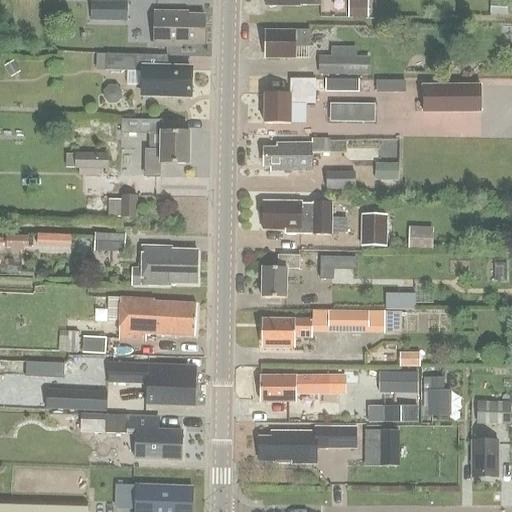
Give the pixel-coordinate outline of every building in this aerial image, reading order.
[(90,2),(90,21),(126,21),(126,3),(90,2)] [(490,14),(507,15),(507,3),(491,2),(490,14)] [(370,19),(370,3),(351,3),(351,19),(370,19)] [(155,13),(154,48),(181,49),(181,46),(204,46),(204,17),(187,16),(187,14),(155,13)] [(277,34),(265,34),(265,58),(278,58),(281,60),(295,60),(295,48),(308,48),(308,33),(277,32),(277,34)] [(142,97),(190,98),(191,70),(167,69),(167,57),(106,56),(105,72),(128,73),(127,82),(142,83),(142,97)] [(319,58),(318,76),(370,77),(370,58),(319,58)] [(13,63),(4,69),(11,79),(20,73),(13,63)] [(290,95),(264,95),(264,125),(290,126),(291,104),(315,105),(315,81),(290,81),(290,95)] [(375,82),(375,94),(405,94),(404,82),(375,82)] [(481,109),(481,83),(423,82),(423,109),(481,109)] [(356,95),(356,85),(323,84),(323,94),(356,95)] [(160,165),(189,166),(189,134),(179,134),(179,122),(121,120),(121,133),(149,134),(149,148),(151,150),(160,150),(160,165)] [(330,141),(311,141),(311,145),(276,145),(276,150),(264,150),(264,168),(270,168),(270,173),(312,173),(312,155),(330,155),(330,141)] [(65,167),(74,168),(75,153),(66,153),(65,167)] [(74,168),(79,168),(99,169),(108,169),(108,155),(75,153),(74,168)] [(377,183),(398,183),(398,166),(377,166),(377,183)] [(355,174),(326,174),(326,191),(355,190),(355,174)] [(137,197),(122,197),(121,219),(136,219),(137,197)] [(259,210),(259,218),(263,221),(263,230),(283,230),(283,232),(285,232),(285,236),(331,237),(331,204),(312,204),(312,205),(301,205),(301,204),(284,204),(284,205),(263,205),(263,208),(259,210)] [(361,248),(386,248),(386,216),(362,215),(361,248)] [(70,237),(37,235),(37,247),(70,249),(70,237)] [(124,254),(125,237),(95,236),(95,253),(124,254)] [(28,238),(7,238),(7,249),(10,249),(10,252),(24,252),(24,249),(28,249),(28,238)] [(132,270),(132,281),(132,287),(170,288),(170,285),(197,286),(197,252),(171,252),(171,249),(142,248),(142,270),(132,270)] [(286,300),(286,281),(287,270),(299,270),(299,258),(278,257),(278,270),(262,269),(262,299),(286,300)] [(334,258),(333,270),(356,271),(356,259),(334,258)] [(386,296),(385,310),(414,310),(414,296),(386,296)] [(146,336),(194,339),(196,305),(154,303),(154,301),(108,300),(108,301),(95,301),(95,312),(107,313),(107,322),(120,323),(119,342),(146,343),(146,336)] [(263,321),(262,349),(295,349),(295,340),(312,340),(312,322),(263,321)] [(77,355),(77,334),(67,334),(66,355),(77,355)] [(106,338),(84,337),(83,353),(105,354),(106,338)] [(400,355),(400,369),(420,369),(420,368),(420,354),(400,355)] [(26,363),(25,377),(51,378),(51,364),(26,363)] [(109,366),(108,384),(147,386),(148,367),(109,366)] [(187,369),(148,367),(147,386),(146,406),(193,407),(194,375),(187,375),(187,369)] [(378,373),(378,395),(416,395),(416,374),(378,373)] [(297,378),(260,378),(260,404),(296,404),(296,395),(329,395),(329,378),(297,378)] [(329,378),(329,395),(345,395),(345,378),(329,378)] [(424,380),(425,411),(447,411),(447,380),(424,380)] [(493,403),(476,403),(476,424),(510,424),(510,395),(493,395),(493,403)] [(391,408),(391,424),(418,424),(418,408),(402,408),(391,408)] [(135,460),(181,462),(182,433),(154,432),(155,419),(104,417),(104,422),(81,421),(81,433),(136,436),(135,460)] [(314,427),(314,433),(271,434),(271,439),(260,440),(259,457),(265,457),(265,462),(275,461),(277,464),(315,463),(315,447),(351,446),(350,426),(314,427)] [(399,470),(399,436),(380,436),(380,470),(399,470)] [(471,479),(498,479),(498,443),(472,443),(471,479)] [(191,511),(192,489),(136,487),(135,511),(191,511)] [(0,511),(87,511),(88,503),(0,500),(0,511)]
